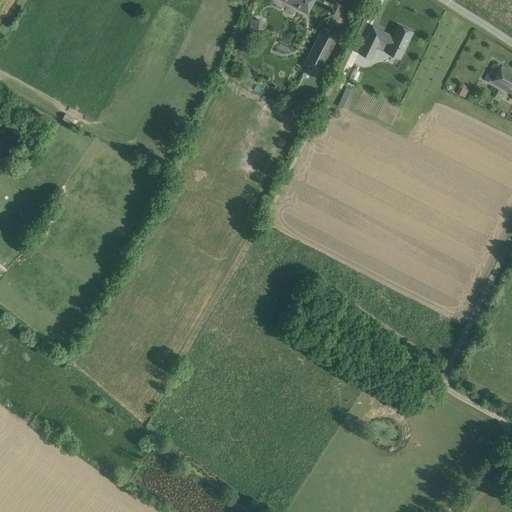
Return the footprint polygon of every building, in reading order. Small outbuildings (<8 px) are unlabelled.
[(286,0),(286,1),(308,13),(314,0),(286,0)] [(259,33),(259,19),(248,18),(248,33),(259,33)] [(394,34),(374,24),(361,51),(372,56),(381,38),(390,42),(387,49),(401,56),(415,30),(400,23),(394,34)] [(305,63),(320,70),(339,35),(323,27),(305,63)] [(486,78),(511,92),(511,70),(502,65),(501,67),(494,63),(486,78)] [(463,96),(468,87),(462,83),(457,93),(463,96)] [(62,114),(60,119),(74,125),(76,120),(62,114)]
